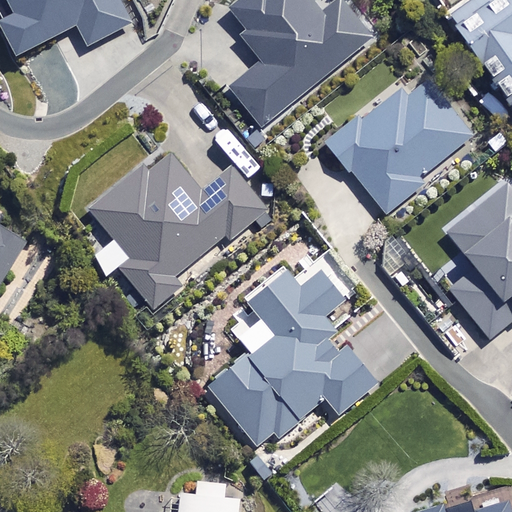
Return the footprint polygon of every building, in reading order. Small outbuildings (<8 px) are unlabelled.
[(131,24),(118,0),(5,0),(14,15),(0,22),(0,30),(14,57),(74,26),(85,48),(131,24)] [(238,39),(258,64),(229,87),(262,129),(373,42),(340,0),(339,0),(322,14),(310,0),(242,0),(228,12),(245,33),(238,39)] [(511,0),(452,0),(454,2),(441,11),(511,112),(511,0)] [(472,135),(426,81),(406,98),(399,90),(361,123),(354,115),(322,142),(386,216),(420,187),(417,183),(472,135)] [(86,210),(110,240),(89,257),(105,277),(115,269),(149,312),(183,286),(176,275),(221,240),(225,245),(254,223),(259,230),(273,219),(233,168),(203,191),(171,150),(147,168),(145,165),(86,210)] [(511,191),(506,184),(445,233),(474,269),(448,290),(489,340),(511,321),(511,191)] [(0,286),(27,241),(0,225),(0,286)] [(299,289),(284,271),(245,303),(258,318),(236,337),(247,351),(205,386),(260,452),(323,400),(338,417),(377,385),(345,347),(336,355),(326,343),(336,335),(323,319),(343,302),(318,273),(299,289)] [(224,483),(197,482),(196,494),(180,493),(177,511),(237,511),(238,500),(223,499),(224,483)] [(507,511),(503,500),(469,511),(442,511),(440,503),(413,511),(507,511)]
